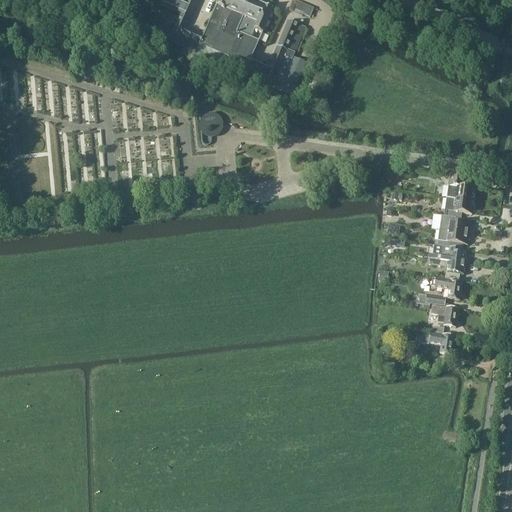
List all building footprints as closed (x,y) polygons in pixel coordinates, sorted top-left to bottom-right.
[(196,54),(195,54),(292,96),(307,62),(294,56),(306,29),(288,21),(269,65),(252,57),(259,42),(250,38),(254,30),(263,34),(273,10),(248,0),(219,0),(204,36),(187,28),(199,0),(186,0),(186,3),(180,0),(179,0),(164,0),(161,8),(179,16),(172,34),(170,33),(177,19),(164,12),(153,35),(196,54)] [(309,18),(313,10),(296,3),(292,11),(309,18)] [(156,55),(161,44),(151,40),(146,50),(156,55)] [(183,62),(188,52),(169,43),(164,53),(183,62)] [(200,125),(199,129),(201,134),(204,138),(209,140),(214,140),(219,137),(222,133),(223,129),(223,125),(221,121),(217,118),(213,116),(209,116),(205,118),(202,121),(200,125)] [(463,189),(465,178),(452,176),(451,181),(449,181),(446,199),(456,201),(474,203),(476,191),(463,189)] [(446,199),(444,212),(447,212),(446,217),(459,219),(460,214),(472,216),(474,203),(456,201),(446,199)] [(469,237),(471,227),(464,226),(464,221),(442,217),(433,216),(431,231),(439,232),(469,237)] [(399,236),(400,228),(388,227),(387,234),(399,236)] [(468,246),(469,237),(439,232),(437,247),(442,248),(460,250),(461,245),(468,246)] [(466,259),(466,257),(459,256),(460,250),(442,248),(441,257),(421,255),(421,260),(428,261),(465,266),(465,263),(467,262),(467,260),(466,259)] [(463,276),(464,275),(465,274),(465,272),(464,270),(465,266),(428,261),(427,266),(447,269),(446,281),(458,283),(459,276),(463,276)] [(387,284),(389,275),(380,273),(379,282),(387,284)] [(460,302),(462,284),(433,280),(431,291),(435,291),(435,290),(449,292),(448,300),(460,302)] [(444,308),(445,301),(421,297),(419,304),(444,308)] [(447,310),(433,309),(431,317),(446,319),(444,328),(456,329),(458,311),(447,310)] [(443,338),(417,334),(416,344),(442,347),(441,355),(452,357),(454,339),(443,337),(443,338)] [(394,375),(395,366),(381,365),(380,374),(394,375)]
